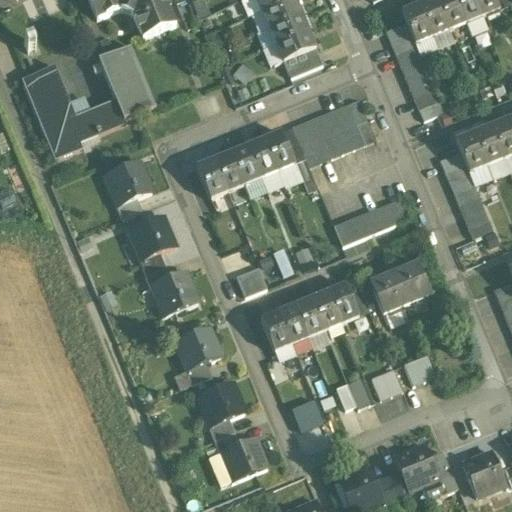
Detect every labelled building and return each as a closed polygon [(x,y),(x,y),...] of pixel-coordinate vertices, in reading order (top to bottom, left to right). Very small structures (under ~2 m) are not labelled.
[(85,0),(96,25),(120,15),(132,20),(142,44),(175,30),(168,13),(170,9),(165,0),(85,0)] [(252,0),(260,17),(292,3),(290,0),(252,0)] [(453,0),(441,0),(434,3),(448,35),(465,28),(453,0)] [(473,0),(453,0),(465,28),(482,21),(473,0)] [(492,0),(473,0),(482,21),(498,14),(492,0)] [(292,3),(260,17),(267,34),(299,20),(292,3)] [(434,3),(418,10),(432,42),(448,35),(434,3)] [(418,10),(401,17),(406,28),(411,40),(414,49),(432,42),(418,10)] [(299,20),(267,34),(274,50),(306,37),(299,20)] [(406,28),(386,37),(391,49),(411,40),(406,28)] [(306,37),(274,50),(281,68),(313,54),(306,37)] [(411,40),(391,49),(395,59),(415,51),(414,49),(411,40)] [(18,52),(22,61),(38,55),(34,45),(18,52)] [(415,51),(395,59),(400,71),(420,62),(415,51)] [(154,111),(129,52),(97,65),(114,106),(122,125),(123,124),(154,111)] [(313,54),(281,68),(288,84),(320,71),(313,54)] [(420,62),(400,71),(405,82),(425,73),(420,62)] [(53,73),(19,86),(53,166),(81,154),(78,147),(76,148),(67,125),(88,117),(82,103),(68,109),(53,73)] [(425,73),(405,82),(409,93),(430,84),(425,73)] [(430,84),(409,93),(414,103),(434,95),(430,84)] [(434,95),(414,103),(419,115),(439,107),(434,95)] [(356,105),(345,109),(346,109),(354,129),(364,124),(356,105)] [(88,117),(67,125),(76,148),(78,147),(125,128),(123,124),(122,125),(114,106),(88,117)] [(439,107),(419,115),(423,126),(445,117),(440,106),(439,107)] [(346,109),(334,114),(342,134),(354,129),(346,109)] [(334,114),(323,119),(331,139),(342,134),(334,114)] [(323,119),(312,123),(321,143),(331,139),(323,119)] [(312,123),(301,128),(309,148),(321,143),(312,123)] [(364,124),(354,129),(362,149),(363,150),(373,145),(364,124)] [(511,143),(505,125),(487,132),(501,164),(511,159),(511,143)] [(301,128),(290,133),(298,152),(309,148),(301,128)] [(354,129),(342,134),(351,154),(362,149),(354,129)] [(501,164),(487,132),(471,139),(484,171),(501,164)] [(290,133),(279,137),(292,169),(303,164),(298,152),(290,133)] [(342,134),(331,139),(340,159),(351,154),(342,134)] [(279,136),(262,143),(275,176),(292,169),(279,137),(279,136)] [(331,139),(321,143),(329,163),(340,159),(331,139)] [(471,139),(454,146),(458,158),(463,170),(467,178),(484,171),(471,139)] [(262,143),(245,150),(258,183),(275,176),(262,143)] [(321,143),(309,148),(318,168),(329,163),(321,143)] [(318,168),(309,148),(298,152),(303,164),(307,173),(318,168)] [(245,150),(228,157),(242,190),(258,183),(245,150)] [(228,157),(212,164),(225,196),(242,190),(228,157)] [(458,158),(439,166),(444,178),(463,170),(458,158)] [(212,164),(194,171),(208,204),(225,196),(212,164)] [(136,169),(104,183),(117,213),(134,206),(149,200),(136,169)] [(463,170),(444,178),(449,189),(468,181),(467,178),(463,170)] [(468,181),(449,189),(453,200),(472,192),(468,181)] [(472,192),(453,200),(458,211),(477,203),(472,192)] [(477,203),(458,211),(462,222),(482,214),(477,203)] [(398,204),(387,208),(395,228),(406,224),(398,204)] [(117,213),(115,214),(119,225),(139,217),(134,206),(117,213)] [(395,228),(387,208),(376,213),(384,233),(395,228)] [(376,213),(365,218),(373,238),(384,233),(376,213)] [(482,214),(462,222),(467,233),(486,225),(482,214)] [(365,218),(354,222),(362,242),(373,238),(365,218)] [(354,222),(342,227),(351,247),(362,242),(354,222)] [(159,224),(127,238),(140,267),(157,260),(172,254),(159,224)] [(486,225),(467,233),(472,245),(491,237),(486,225)] [(342,227),(331,232),(340,252),(351,247),(342,227)] [(140,267),(137,269),(142,281),(162,273),(157,260),(140,267)] [(415,270),(391,279),(405,311),(429,301),(415,270)] [(256,272),(234,281),(243,302),(265,293),(256,272)] [(162,273),(142,281),(148,296),(151,295),(151,294),(168,286),(162,273)] [(391,279),(368,289),(381,321),(405,311),(391,279)] [(168,286),(151,294),(151,295),(163,323),(195,310),(183,280),(168,286)] [(511,287),(492,296),(497,308),(511,301),(511,287)] [(343,291),(326,298),(339,330),(356,323),(343,291)] [(339,330),(326,298),(309,305),(322,337),(339,330)] [(511,301),(497,308),(501,318),(511,313),(511,301)] [(309,305),(293,312),(306,344),(322,337),(309,305)] [(306,344),(293,312),(276,319),(289,351),(306,344)] [(511,313),(501,318),(506,329),(511,326),(511,313)] [(276,319),(258,326),(271,358),(289,351),(276,319)] [(205,335),(173,348),(186,377),(203,370),(218,364),(205,335)] [(425,361),(401,371),(410,393),(434,383),(425,361)] [(186,377),(183,379),(188,392),(209,383),(203,370),(186,377)] [(391,376),(369,385),(378,406),(400,398),(391,376)] [(367,412),(357,386),(345,391),(356,417),(367,412)] [(229,390),(197,404),(209,433),(210,434),(227,426),(241,420),(229,390)] [(227,426),(210,434),(209,433),(207,434),(212,447),(232,439),(227,426)] [(232,439),(212,447),(217,460),(217,461),(220,460),(220,459),(237,451),(232,439)] [(237,451),(220,459),(220,460),(232,488),(228,490),(229,491),(264,475),(252,445),(237,451)] [(422,453),(392,465),(398,480),(405,496),(406,496),(434,484),(435,484),(427,464),(422,453)] [(440,458),(427,464),(435,484),(434,484),(441,500),(455,495),(440,458)] [(489,459),(459,472),(473,503),(502,491),(489,459)] [(217,460),(207,465),(218,493),(228,490),(232,488),(220,460),(217,461),(217,460)] [(368,476),(338,488),(348,511),(371,511),(382,508),(374,490),(368,476)] [(398,480),(386,485),(394,506),(408,500),(406,496),(405,496),(398,480)] [(386,485),(374,490),(382,508),(383,510),(394,506),(386,485)]
